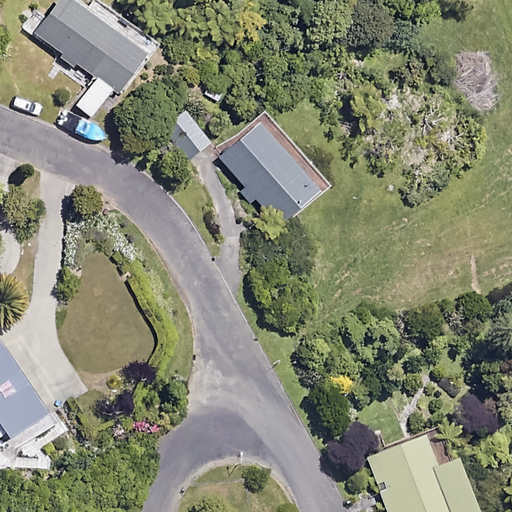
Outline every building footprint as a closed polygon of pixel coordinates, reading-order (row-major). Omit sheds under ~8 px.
[(102,0),(29,0),(22,9),(105,70),(137,25),(102,0)] [(251,93),(208,127),(267,200),(310,166),(251,93)] [(210,138),(183,107),(162,126),(189,157),(210,138)] [(0,325),(0,412),(39,389),(0,325)] [(463,511),(421,412),(363,436),(394,511),(463,511)]
